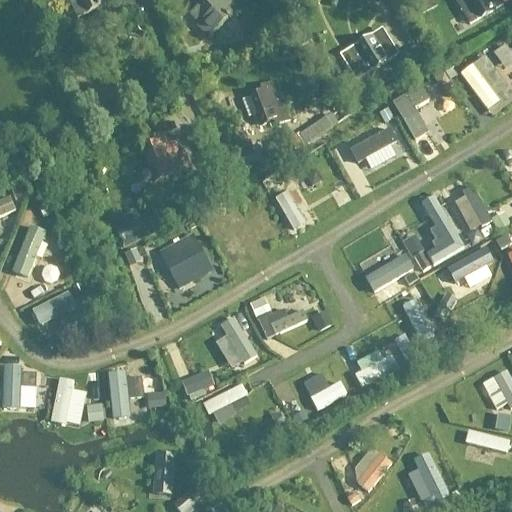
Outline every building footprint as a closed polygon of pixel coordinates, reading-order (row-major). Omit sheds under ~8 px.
[(49,0),(55,12),(66,8),(71,21),(107,5),(104,0),(49,0)] [(222,0),(204,0),(188,15),(197,24),(196,24),(208,37),(235,13),(222,0)] [(495,0),(452,0),(466,26),(500,8),(495,0)] [(82,27),(58,40),(65,54),(90,40),(82,27)] [(355,83),(394,59),(379,33),(340,57),(355,83)] [(490,108),(497,101),(473,76),(466,83),(490,108)] [(247,120),(255,117),(260,130),(272,126),(273,127),(287,122),(274,85),(265,88),(266,93),(240,102),(247,120)] [(413,105),(401,112),(425,150),(436,144),(413,105)] [(167,137),(142,146),(150,167),(154,166),(159,180),(188,169),(179,143),(171,146),(167,137)] [(389,173),(394,163),(355,142),(350,152),(389,173)] [(315,188),(326,183),(320,170),(309,175),(315,188)] [(479,187),(468,191),(481,227),(491,223),(479,187)] [(300,233),(311,226),(289,192),(278,199),(300,233)] [(464,252),(433,201),(420,208),(434,232),(428,235),(438,251),(426,258),(433,271),(464,252)] [(244,270),(259,263),(237,216),(222,223),(244,270)] [(115,231),(121,244),(153,229),(147,218),(141,221),(140,219),(115,231)] [(34,279),(51,235),(37,229),(19,274),(34,279)] [(376,238),(402,280),(407,277),(415,289),(425,283),(391,229),(376,238)] [(192,240),(159,258),(179,296),(212,278),(192,240)] [(56,287),(64,275),(53,267),(44,279),(56,287)] [(271,302),(254,307),(257,319),(275,315),(271,302)] [(415,315),(421,331),(435,326),(430,310),(415,315)] [(325,332),(335,326),(328,313),(318,319),(325,332)] [(234,322),(219,330),(240,368),(255,360),(234,322)] [(436,355),(461,343),(454,329),(429,341),(436,355)] [(183,355),(173,359),(179,372),(189,368),(183,355)] [(379,375),(386,389),(410,378),(403,364),(379,375)] [(40,388),(28,388),(28,367),(9,366),(8,411),(40,412),(40,388)] [(147,420),(145,375),(118,376),(119,421),(147,420)] [(324,412),(348,390),(337,378),(313,401),(324,412)] [(95,380),(98,405),(107,404),(104,379),(95,380)] [(72,430),(75,412),(86,414),(90,395),(77,392),(78,384),(62,381),(54,427),(72,430)] [(233,413),(231,407),(250,399),(246,388),(208,404),(215,421),(233,413)] [(302,393),(291,398),(306,435),(317,431),(302,393)] [(471,451),(511,461),(511,447),(475,437),(471,451)] [(375,496),(396,467),(376,453),(356,482),(375,496)] [(179,499),(180,457),(167,457),(165,498),(179,499)] [(428,506),(430,511),(452,511),(433,457),(421,461),(437,503),(428,506)] [(202,492),(180,511),(181,511),(204,511),(213,505),(202,492)]
